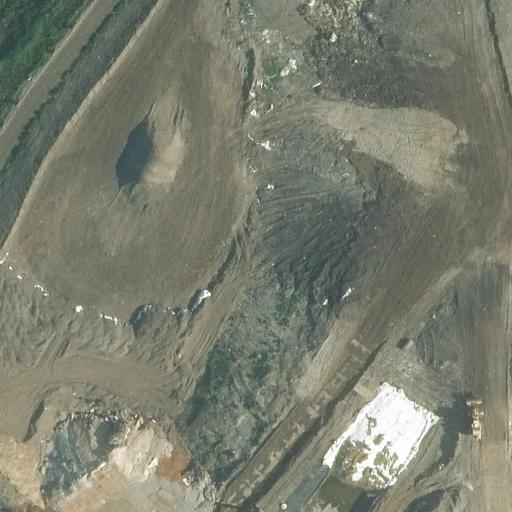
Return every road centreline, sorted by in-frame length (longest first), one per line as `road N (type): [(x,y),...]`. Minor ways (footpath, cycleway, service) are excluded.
road 1 (track): [(511,91),(480,101),(376,223),(206,463),(141,445),(0,354)]
road 2 (track): [(332,13),(105,422)]
road 3 (track): [(0,193),(151,0)]
